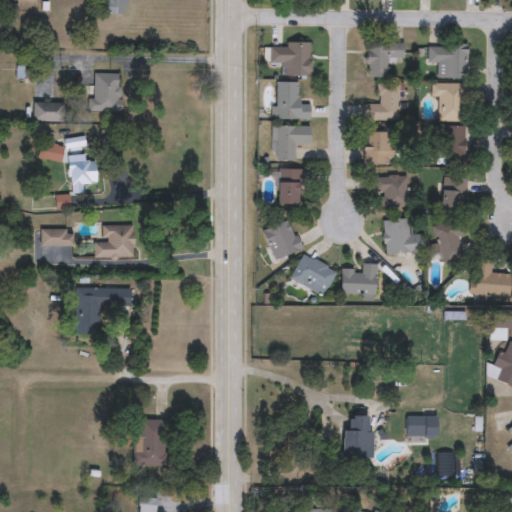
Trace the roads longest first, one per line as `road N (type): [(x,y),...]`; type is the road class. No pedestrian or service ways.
road 1 (secondary): [(234,0),(237,511)]
road 2 (residential): [(511,18),(234,13)]
road 3 (residential): [(336,16),(342,237)]
road 4 (residential): [(496,18),(500,154),(511,212)]
